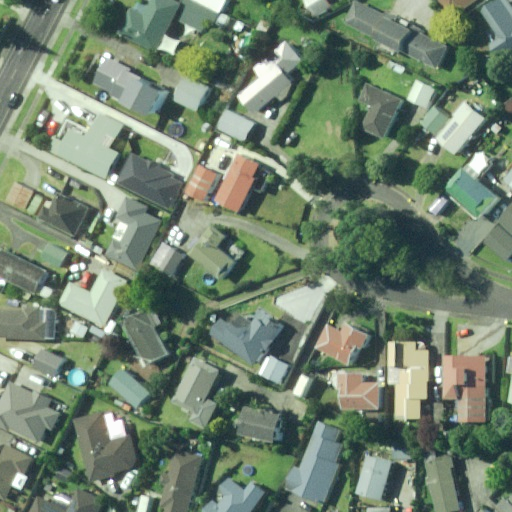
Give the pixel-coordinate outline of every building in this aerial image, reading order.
[(224,0),(180,0),(180,1),(178,0),(151,0),(150,4),(145,13),(133,6),(120,31),(158,50),(160,45),(180,6),(183,7),(177,18),(196,28),(201,31),(206,19),(213,23),(214,22),(222,26),(224,21),(233,26),(237,19),(219,11),(224,0)] [(304,0),(314,15),(331,4),(328,0),(304,0)] [(398,19),(386,13),(358,0),(356,0),(346,21),(381,38),(393,45),(438,67),(450,44),(436,38),(409,24),(411,21),(400,16),(398,19)] [(440,0),(452,16),(475,0),(440,0)] [(511,3),(509,0),(496,0),(482,10),(491,23),(500,36),(493,41),(491,42),(502,58),(511,50),(511,3)] [(290,94),(295,82),(287,72),(303,59),(287,40),(280,45),(255,66),(263,75),(257,80),(241,94),(252,106),(257,112),(262,108),(278,94),(283,99),(290,94)] [(481,67),(490,60),(485,54),(476,60),(481,67)] [(131,67),(110,56),(108,56),(95,82),(115,92),(114,94),(116,95),(155,114),(165,94),(168,88),(158,83),(131,69),(130,69),(131,67)] [(201,105),(211,85),(187,72),(186,74),(174,98),(198,110),(201,105)] [(411,98),(428,106),(436,87),(418,78),(409,98),(411,98)] [(405,97),(369,81),(361,99),(375,105),(365,127),(388,137),(405,97)] [(335,98),(326,99),(328,119),(337,118),(335,98)] [(459,153),(488,117),(468,100),(457,113),(458,114),(440,137),(441,138),(459,153)] [(438,133),(451,118),(436,105),(423,120),(433,130),(438,133)] [(257,122),(242,115),(230,108),(221,127),(247,141),(250,135),(257,122)] [(115,142),(117,137),(124,122),(101,111),(99,114),(94,123),(88,135),(73,128),(61,151),(60,153),(108,177),(121,152),(112,147),(115,142)] [(511,119),(505,113),(499,119),(505,125),(511,119)] [(172,147),(161,170),(179,179),(190,156),(172,147)] [(258,176),(264,162),(243,152),(230,179),(221,199),(245,210),(261,177),(258,176)] [(208,200),(209,197),(221,172),(203,163),(189,191),(208,200)] [(472,172),(467,167),(465,165),(447,186),(450,188),(483,216),(500,195),(493,189),(501,180),(486,167),(485,166),(484,165),(480,170),(476,175),(472,172)] [(35,190),(20,183),(16,181),(8,199),(27,208),(34,193),(35,190)] [(91,207),(64,193),(60,191),(52,206),(47,204),(46,203),(40,216),(77,235),(82,225),(91,207)] [(148,212),(151,206),(151,205),(130,195),(119,217),(132,223),(131,226),(124,240),(118,237),(116,239),(109,254),(141,270),(143,264),(165,220),(160,218),(148,212)] [(511,204),(500,220),(511,229),(511,204)] [(231,235),(218,224),(217,223),(192,252),(226,279),(241,261),(222,246),(231,235)] [(511,254),(511,235),(498,224),(484,241),(507,261),(511,254)] [(116,231),(118,234),(122,236),(125,233),(126,230),(124,227),(120,226),(117,228),(116,231)] [(87,245),(92,248),(96,241),(90,238),(87,245)] [(44,256),(63,267),(71,252),(52,242),(46,252),(44,256)] [(187,254),(177,248),(167,242),(154,262),(175,274),(187,254)] [(17,253),(8,249),(6,248),(5,249),(0,259),(0,273),(40,293),(51,271),(31,260),(28,259),(17,253)] [(108,326),(131,280),(111,270),(107,268),(95,292),(74,281),(72,285),(62,303),(108,326)] [(43,293),(52,297),(56,289),(47,285),(43,293)] [(27,338),(51,340),(52,321),(45,321),(46,306),(28,305),(27,310),(0,308),(0,336),(22,338),(27,338)] [(152,365),(174,353),(159,326),(166,322),(157,305),(128,321),(144,350),(152,365)] [(213,333),(258,365),(269,349),(271,350),(278,339),(276,338),(286,325),(271,315),(267,320),(261,316),(254,325),(245,327),(240,324),(237,321),(235,323),(235,324),(225,317),(220,324),(213,333)] [(318,347),(352,364),(361,346),(365,348),(372,333),(349,321),(344,331),(334,325),(330,323),(318,347)] [(400,417),(423,418),(423,397),(430,397),(429,380),(431,380),(431,350),(420,350),(420,341),(412,341),(389,341),(389,343),(389,365),(401,365),(401,383),(398,383),(399,418),(400,417)] [(42,357),(24,348),(23,348),(22,351),(21,353),(20,355),(19,357),(37,366),(42,357)] [(67,360),(47,350),(38,368),(59,378),(67,360)] [(293,364),(290,363),(274,355),(265,374),(283,383),(293,364)] [(463,400),(463,420),(490,421),(490,355),(476,355),(455,355),(450,355),(450,397),(464,397),(464,400),(463,400)] [(212,397),(226,370),(199,356),(178,401),(190,407),(199,411),(196,416),(195,420),(211,428),(223,403),(212,397)] [(0,374),(7,377),(6,378),(8,380),(14,382),(10,389),(19,394),(19,395),(28,399),(31,394),(23,390),(32,372),(14,363),(13,364),(0,357),(0,374)] [(381,408),(381,386),(381,382),(363,382),(363,372),(337,372),(338,388),(342,388),(343,408),(381,408)] [(155,400),(151,393),(139,374),(126,381),(123,383),(120,384),(131,402),(135,400),(140,409),(155,400)] [(263,409),(258,407),(249,405),(244,431),(243,433),(244,434),(280,441),(286,414),(269,410),(263,409)] [(114,438),(107,413),(106,410),(75,419),(92,482),(118,475),(117,472),(127,469),(135,466),(140,458),(133,433),(114,438)] [(348,420),(351,414),(344,410),(341,416),(348,420)] [(354,416),(351,422),(358,426),(361,419),(354,416)] [(337,461),(343,447),(344,443),(337,440),(341,429),(324,423),(320,434),(315,432),(301,468),(295,466),(286,488),(317,500),(326,503),(328,498),(335,479),(341,463),(337,461)] [(191,511),(207,458),(207,455),(191,451),(193,442),(184,440),(182,448),(179,447),(178,450),(172,474),(169,473),(166,472),(163,483),(169,484),(163,506),(166,507),(168,507),(166,511),(191,511)] [(395,458),(414,458),(413,440),(395,440),(395,458)] [(0,494),(12,501),(25,474),(31,476),(40,458),(13,445),(2,448),(0,451),(0,494)] [(461,498),(454,467),(458,466),(455,454),(430,460),(428,460),(432,476),(429,477),(430,483),(433,482),(434,486),(438,502),(440,511),(450,511),(464,509),(461,498)] [(392,472),(395,461),(370,455),(360,493),(385,499),(392,472)] [(247,489),(245,488),(231,477),(230,478),(221,491),(226,495),(221,503),(215,499),(205,511),(253,511),(269,491),(254,480),(247,489)] [(100,511),(107,500),(80,487),(79,489),(68,509),(40,495),(31,511),(100,511)] [(502,505),(510,511),(511,511),(511,500),(508,497),(502,505)]
